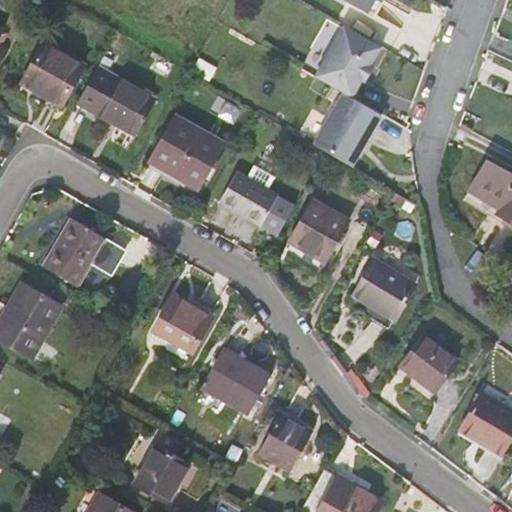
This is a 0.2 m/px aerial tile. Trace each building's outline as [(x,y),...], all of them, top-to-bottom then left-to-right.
[(348,0),(369,12),(374,15),(382,0),(348,0)] [(382,47),(345,25),(315,77),(344,93),(352,98),(362,80),(365,81),(374,66),(371,65),(382,47)] [(44,44),(22,83),(62,105),(83,66),(44,44)] [(156,100),(98,67),(78,102),(136,136),(156,100)] [(366,141),(381,115),(352,98),(344,93),(314,145),(326,151),(352,166),(360,151),(358,150),(364,140),(366,141)] [(175,117),(150,161),(199,188),(223,144),(175,117)] [(490,215),(511,228),(511,172),(488,160),(464,199),(490,215)] [(236,173),(220,201),(261,224),(277,196),(236,173)] [(283,250),(320,272),(349,222),(311,201),(283,250)] [(72,218),(44,267),(77,286),(92,261),(112,273),(119,262),(126,250),(105,238),(72,218)] [(354,295),(355,296),(350,304),(372,318),(377,309),(394,319),(415,285),(375,261),(354,295)] [(11,309),(0,327),(0,338),(32,357),(61,306),(22,284),(8,307),(11,309)] [(154,329),(193,351),(212,317),(211,316),(214,310),(189,296),(185,302),(174,295),(154,329)] [(423,336),(395,373),(429,399),(457,361),(423,336)] [(270,376),(223,349),(202,386),(249,413),(270,376)] [(460,429),(503,455),(511,439),(511,411),(481,394),(460,429)] [(290,471),(312,432),(280,414),(258,454),(290,471)] [(157,445),(135,485),(167,503),(190,464),(157,445)] [(375,511),(382,501),(324,469),(302,508),(309,511),(375,511)] [(99,511),(132,511),(107,498),(99,511)]
